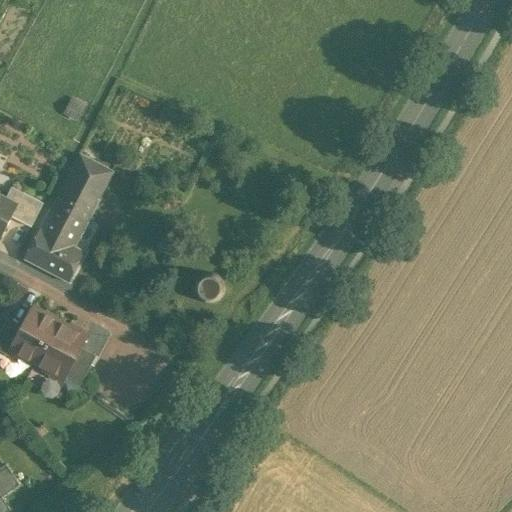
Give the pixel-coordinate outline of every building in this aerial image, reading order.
[(72,98),(64,114),(78,121),(87,105),(72,98)] [(95,160),(81,153),(68,178),(82,185),(95,160)] [(95,160),(82,185),(99,194),(113,169),(95,160)] [(68,178),(41,229),(73,246),(99,194),(82,185),(68,178)] [(24,192),(12,186),(7,198),(18,203),(24,192)] [(44,202),(24,192),(18,203),(19,204),(12,216),(32,226),(44,202)] [(7,198),(0,194),(0,240),(12,216),(19,204),(18,203),(7,198)] [(73,246),(41,229),(25,258),(69,281),(84,252),(73,246)] [(214,303),(226,289),(212,277),(200,291),(214,303)] [(59,321),(34,308),(23,329),(11,350),(12,350),(36,363),(59,321)] [(23,329),(7,320),(0,332),(0,350),(9,356),(12,350),(11,350),(23,329)] [(59,321),(36,363),(64,378),(81,347),(87,336),(59,321)] [(97,355),(81,347),(64,378),(79,387),(97,355)] [(7,464),(0,468),(0,498),(20,485),(7,464)]
